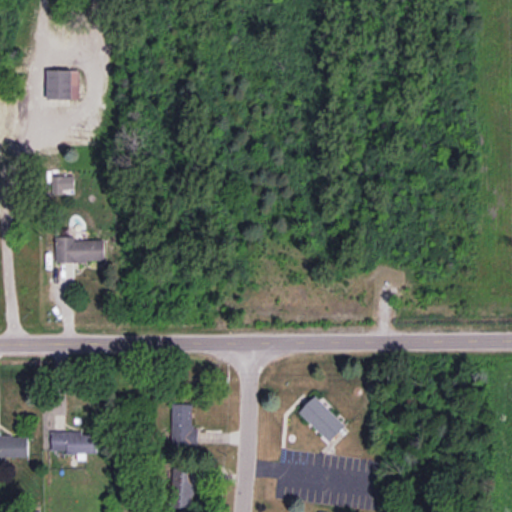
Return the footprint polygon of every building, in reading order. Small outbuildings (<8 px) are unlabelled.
[(78,98),(78,69),(46,69),(47,98),(78,98)] [(74,193),(73,175),(51,176),(51,194),(74,193)] [(75,235),(56,236),(56,262),(104,260),(104,239),(75,239),(75,235)] [(316,397),(348,427),(329,444),(300,413),(316,397)] [(173,405),(193,405),(193,438),(193,450),(170,448),(173,405)] [(96,431),(51,432),(52,450),(66,450),(66,453),(96,452),(96,431)] [(27,434),(0,435),(0,457),(28,456),(27,434)] [(173,469),(197,471),(196,476),(193,511),(169,509),(173,469)]
